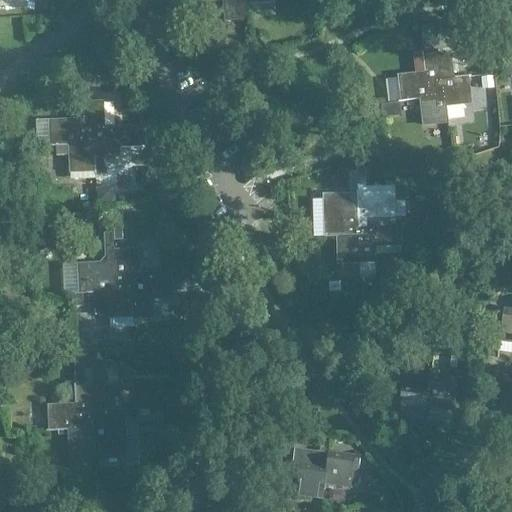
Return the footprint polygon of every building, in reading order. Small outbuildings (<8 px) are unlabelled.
[(224,0),(224,1),(226,23),(250,21),(248,3),(248,0),(224,0)] [(430,26),(422,26),(423,42),(431,41),(430,26)] [(421,76),(400,78),(402,102),(422,100),(438,98),(437,90),(428,91),(426,75),(424,59),(423,51),(416,51),(418,72),(421,72),(421,76)] [(450,56),(424,59),(426,75),(428,91),(437,90),(436,82),(453,80),(450,56)] [(453,80),(436,82),(437,90),(445,89),(447,107),(470,104),(467,78),(453,80)] [(438,98),(422,100),(425,126),(449,123),(447,107),(445,89),(437,90),(438,98)] [(400,104),(383,106),(384,112),(401,110),(400,104)] [(101,105),(76,106),(76,122),(77,137),(85,138),(85,130),(103,129),(101,105)] [(461,113),(461,125),(478,126),(478,113),(461,113)] [(76,122),(49,124),(50,148),(70,147),(85,146),(85,138),(77,137),(76,122)] [(103,129),(85,130),(85,138),(94,137),(95,156),(96,172),(96,177),(103,176),(103,162),(99,158),(99,156),(119,155),(118,147),(138,147),(138,137),(144,137),(144,130),(119,131),(119,128),(118,128),(103,129)] [(85,146),(70,147),(71,173),(96,172),(95,156),(94,137),(85,138),(85,146)] [(70,147),(57,147),(57,152),(57,156),(69,155),(70,155),(70,147)] [(356,173),(357,185),(365,185),(365,168),(356,168),(356,173)] [(158,178),(144,178),(144,193),(159,192),(158,178)] [(360,195),(357,195),(357,197),(357,213),(358,230),(366,230),(365,221),(384,221),(391,220),(390,204),(383,204),(383,196),(360,197),(360,195)] [(357,213),(332,214),(332,239),(337,239),(338,239),(351,238),(366,238),(366,230),(358,230),(357,213)] [(384,221),(365,221),(366,230),(375,230),(375,247),(400,246),(400,220),(399,220),(391,220),(384,221)] [(130,226),(119,227),(119,235),(131,234),(130,226)] [(351,238),(338,239),(339,266),(376,266),(375,247),(375,230),(366,230),(366,238),(351,238)] [(110,265),(78,267),(79,295),(96,294),(125,293),(124,285),(115,285),(114,251),(113,243),(106,243),(107,257),(109,262),(110,265)] [(138,250),(114,251),(115,285),(124,285),(124,276),(139,276),(138,250)] [(139,276),(124,276),(124,285),(133,284),(133,300),(157,299),(156,275),(139,276)] [(350,282),(341,282),(341,293),(350,293),(350,282)] [(125,293),(96,294),(97,314),(110,313),(110,318),(134,317),(133,300),(133,284),(124,285),(125,293)] [(511,311),(503,310),(496,359),(497,359),(499,344),(511,345),(511,311)] [(96,355),(73,356),(74,383),(79,383),(83,383),(82,364),(96,364),(96,355)] [(403,376),(395,436),(396,436),(398,421),(417,423),(424,424),(426,409),(427,402),(430,380),(403,376)] [(427,402),(426,409),(445,411),(452,412),(456,379),(430,376),(430,380),(427,402)] [(101,388),(75,389),(75,406),(76,423),(84,422),(84,414),(102,413),(115,413),(114,397),(101,397),(101,388)] [(49,408),(50,432),(69,431),(85,430),(84,422),(76,423),(75,406),(49,408)] [(102,413),(84,414),(84,422),(93,422),(95,456),(122,454),(121,418),(136,417),(135,411),(115,413),(102,413)] [(85,430),(69,431),(70,457),(95,456),(93,422),(84,422),(85,430)] [(326,468),(324,485),(343,488),(350,489),(351,480),(356,481),(360,453),(355,453),(354,457),(344,456),(345,450),(332,448),(331,454),(329,454),(327,464),(326,468)] [(291,463),(289,475),(298,476),(297,484),(296,494),(295,497),(315,500),(321,501),(322,498),(323,491),(324,485),(326,468),(327,464),(292,458),(291,463)]
